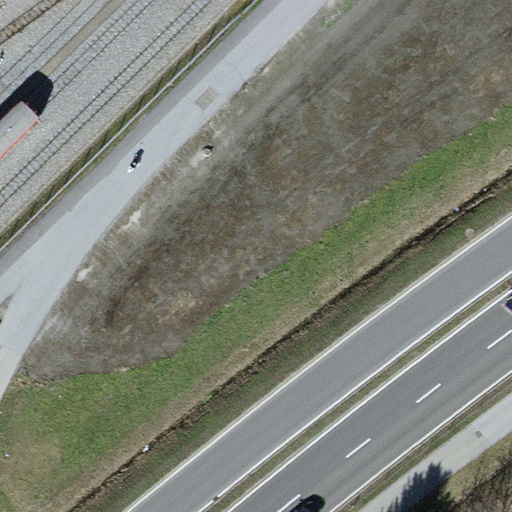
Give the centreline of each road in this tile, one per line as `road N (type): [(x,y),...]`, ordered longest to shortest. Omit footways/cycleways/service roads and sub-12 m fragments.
road 1 (primary): [(511,247),(335,373),(162,511)]
road 2 (unclassified): [(0,285),(296,0)]
road 3 (primary): [(277,511),(511,327)]
